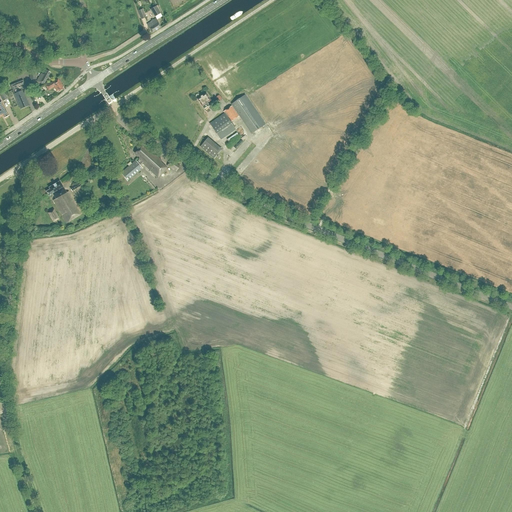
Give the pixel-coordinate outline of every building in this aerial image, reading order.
[(150,9),(155,17),(160,14),(156,6),(150,9)] [(146,25),(147,26),(152,34),(161,27),(156,20),(156,19),(146,25)] [(41,73),(38,79),(37,81),(43,85),(50,73),(46,70),(44,75),(41,73)] [(46,85),(46,86),(49,90),(53,87),(56,92),(58,90),(59,91),(63,89),(62,88),(63,87),(58,78),(51,83),(50,82),(46,85)] [(14,84),(10,85),(12,90),(20,109),(29,105),(23,91),(26,89),(23,80),(14,84)] [(32,93),(35,98),(41,94),(38,89),(32,93)] [(203,106),(204,109),(213,103),(211,101),(206,93),(198,99),(203,106)] [(224,112),(225,113),(231,122),(240,116),(252,134),(265,124),(245,95),(232,104),(233,105),(224,112)] [(4,118),(8,116),(8,115),(4,108),(1,102),(0,102),(0,116),(3,115),(4,118)] [(210,124),(219,136),(231,128),(234,126),(232,123),(231,122),(225,113),(222,115),(210,124)] [(229,142),(239,136),(237,133),(227,140),(229,142)] [(201,147),(214,158),(222,150),(208,138),(201,147)] [(142,146),(135,153),(140,158),(138,159),(158,177),(167,168),(160,162),(161,161),(155,155),(154,156),(152,154),(152,153),(149,149),(147,151),(142,146)] [(127,181),(140,171),(136,167),(139,164),(136,160),(131,164),(129,166),(121,173),(127,181)] [(167,166),(176,172),(180,166),(171,160),(167,166)] [(66,193),(59,181),(49,187),(50,189),(46,191),(49,196),(52,194),(56,199),(53,200),(67,223),(82,214),(68,191),(66,193)] [(70,188),(73,192),(74,191),(73,190),(82,185),(80,182),(70,188)] [(48,213),(53,222),(59,219),(54,210),(48,213)]
